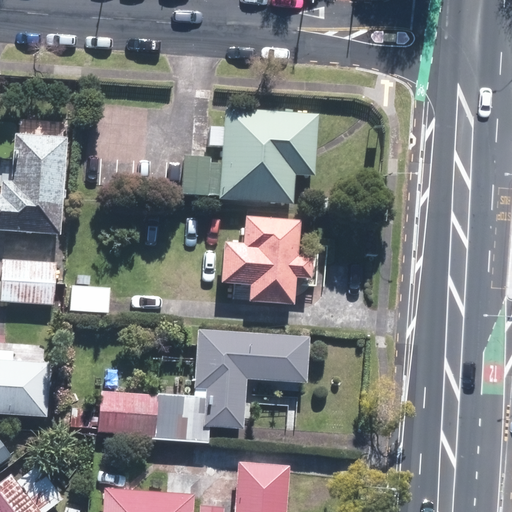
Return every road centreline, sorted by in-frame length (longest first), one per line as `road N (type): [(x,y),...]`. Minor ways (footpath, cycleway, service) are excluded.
road 1 (secondary): [(442,511),(473,55)]
road 2 (residential): [(0,8),(305,29)]
road 3 (residential): [(305,29),(375,15),(476,17)]
road 4 (residential): [(473,55),(373,49),(305,29)]
